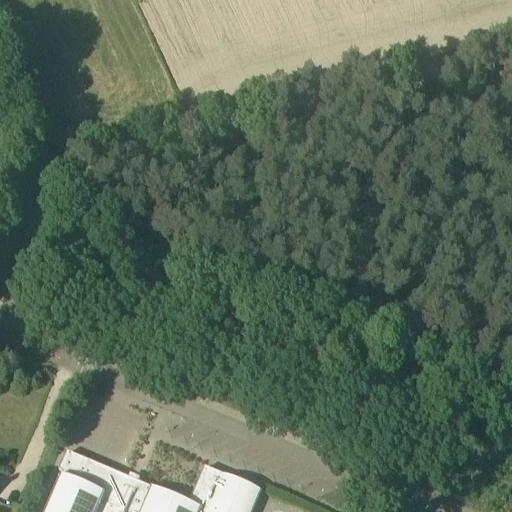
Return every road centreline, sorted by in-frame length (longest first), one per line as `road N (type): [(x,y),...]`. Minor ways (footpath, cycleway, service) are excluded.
road 1 (unclassified): [(18,285),(46,207),(72,165),(511,53)]
road 2 (unclassified): [(428,511),(60,358)]
